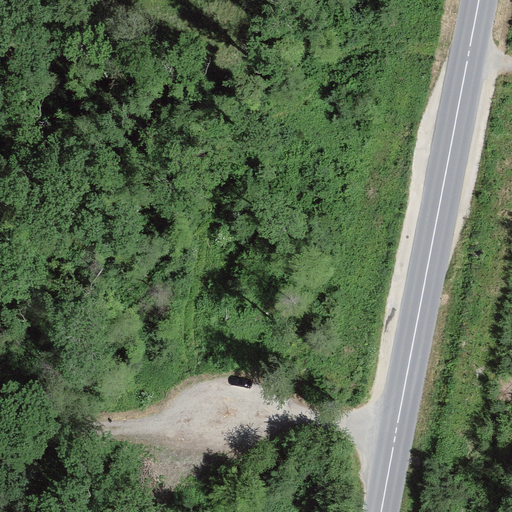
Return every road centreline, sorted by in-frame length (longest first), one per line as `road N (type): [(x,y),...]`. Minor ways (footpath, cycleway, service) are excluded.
road 1 (secondary): [(382,511),(475,0)]
road 2 (track): [(0,417),(290,416),(395,431)]
